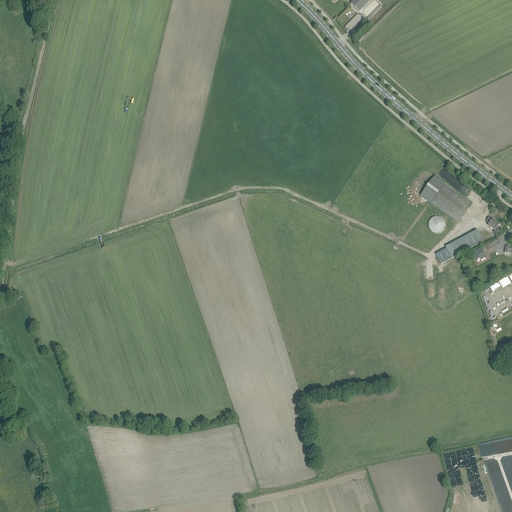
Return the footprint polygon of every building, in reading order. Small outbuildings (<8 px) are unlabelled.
[(371,0),(354,0),(351,4),(359,13),(371,0)] [(341,16),(347,11),(345,8),(336,16),(339,19),(342,16),(341,16)] [(340,27),(347,19),(344,16),(337,24),(340,27)] [(459,223),(469,209),(472,205),(445,185),(445,184),(435,176),(420,197),(431,204),(432,203),(459,223)] [(429,225),(429,226),(429,227),(429,228),(430,229),(430,230),(431,231),(432,232),(433,232),(433,233),(434,233),(435,233),(436,234),(437,234),(438,234),(439,234),(440,234),(441,233),(442,232),(443,232),(443,231),(444,231),(444,230),(445,230),(445,229),(445,228),(446,227),(446,226),(446,225),(446,224),(445,223),(445,222),(444,221),(444,220),(443,220),(443,219),(442,219),(441,218),(440,218),(439,217),(438,217),(437,217),(436,217),(435,217),(434,218),(433,218),(433,219),(432,219),(431,220),(430,221),(430,222),(429,223),(429,224),(429,225)] [(498,227),(500,225),(490,218),(487,222),(490,224),(489,226),(495,231),(494,233),(497,235),(501,229),(498,227)] [(447,249),(436,255),(441,264),(452,258),(457,256),(467,250),(483,241),(478,231),(462,239),(446,248),(447,249)] [(497,238),(484,244),(485,245),(486,248),(487,250),(500,244),(497,238)] [(475,250),(471,252),(475,260),(479,258),(481,261),(486,258),(483,251),(481,248),(476,251),(475,250)] [(506,277),(497,281),(499,288),(509,284),(506,277)] [(489,291),(498,287),(495,281),(486,285),(489,291)]
